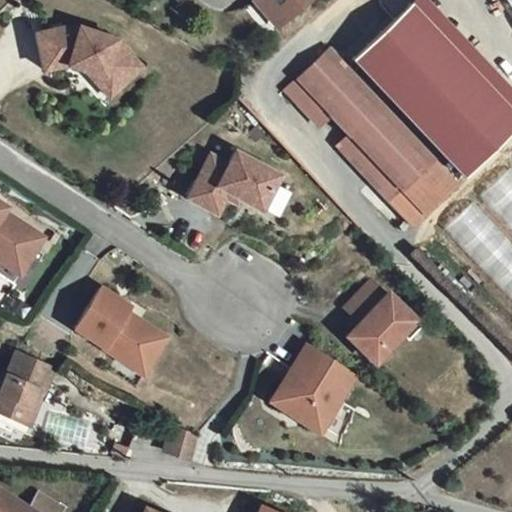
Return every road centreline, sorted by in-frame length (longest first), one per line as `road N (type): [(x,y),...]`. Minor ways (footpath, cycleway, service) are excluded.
road 1 (unclassified): [(0,451),(383,488),(477,511)]
road 2 (residential): [(239,304),(0,155)]
road 3 (track): [(511,148),(402,256)]
